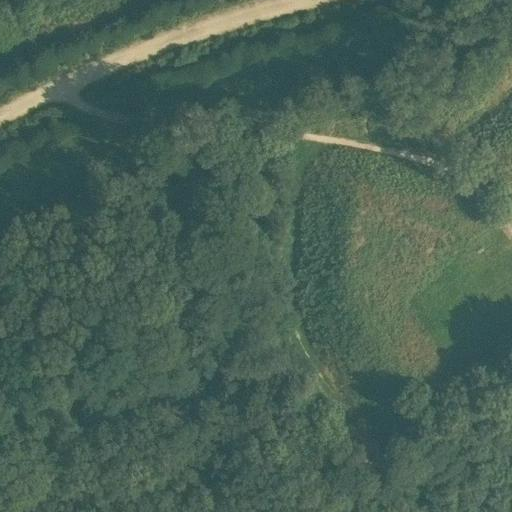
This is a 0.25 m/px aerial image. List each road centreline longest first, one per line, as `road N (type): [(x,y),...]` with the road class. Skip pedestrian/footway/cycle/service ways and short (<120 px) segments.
road 1 (track): [(60,86),(189,33),(302,0)]
road 2 (track): [(486,54),(378,107),(359,138)]
